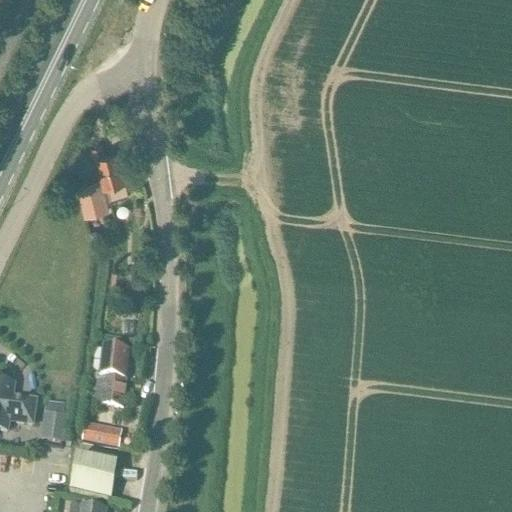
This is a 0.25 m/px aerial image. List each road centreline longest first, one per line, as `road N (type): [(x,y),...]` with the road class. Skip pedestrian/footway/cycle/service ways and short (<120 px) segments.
road 1 (unclassified): [(147,511),(170,286),(142,79)]
road 2 (unclassified): [(0,252),(73,104),(97,88),(142,79)]
road 3 (secondary): [(0,171),(82,0)]
